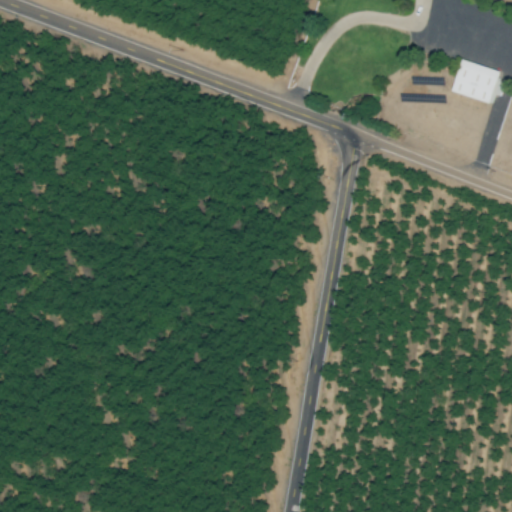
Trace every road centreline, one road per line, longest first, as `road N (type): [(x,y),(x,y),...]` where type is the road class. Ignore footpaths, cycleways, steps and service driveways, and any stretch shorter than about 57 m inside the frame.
road 1 (residential): [(353,136),(288,511)]
road 2 (residential): [(0,2),(353,136)]
road 3 (residential): [(353,136),(511,197)]
